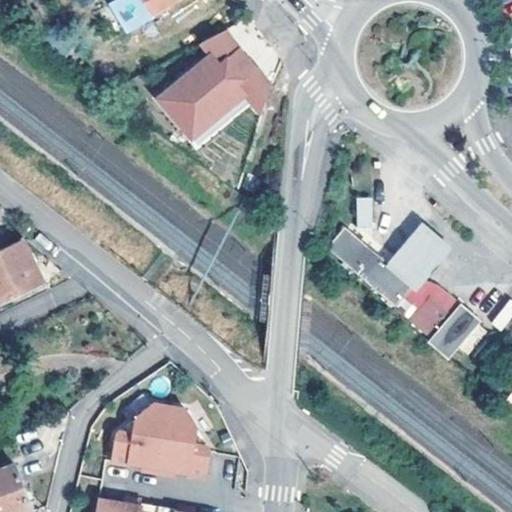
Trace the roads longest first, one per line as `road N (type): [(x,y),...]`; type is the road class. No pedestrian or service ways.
road 1 (unclassified): [(344,81),(319,100),(308,128),(272,416)]
road 2 (residential): [(184,332),(0,184)]
road 3 (residential): [(184,332),(82,415),(57,511)]
road 4 (residential): [(272,416),(399,511)]
road 5 (secondary): [(413,125),(511,227)]
road 6 (residential): [(272,416),(184,332)]
